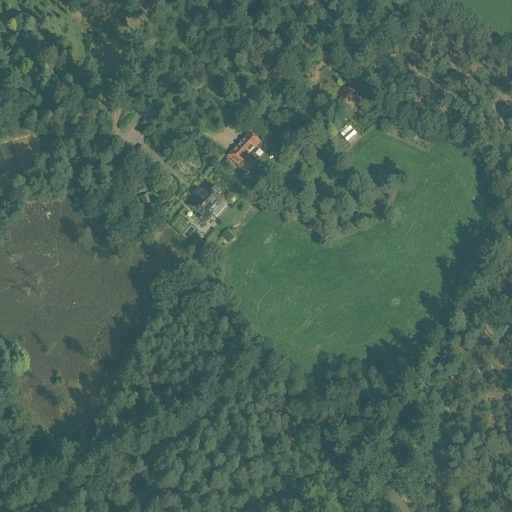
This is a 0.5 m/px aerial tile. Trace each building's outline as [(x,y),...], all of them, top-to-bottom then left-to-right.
[(284,70),(278,65),(271,73),(276,78),(284,70)] [(348,108),(354,93),(344,89),(338,104),(348,108)] [(253,115),(263,102),(253,95),(244,109),(253,115)] [(347,140),(356,148),(362,141),(354,133),(347,140)] [(248,175),(255,167),(254,166),(255,165),(247,157),(260,142),(250,134),(248,137),(229,157),(248,175)] [(148,171),(157,161),(141,146),(132,156),(148,171)] [(215,195),(218,192),(209,184),(201,193),(197,189),(192,195),(195,198),(188,206),(198,214),(196,216),(205,224),(223,202),(215,195)] [(144,209),(151,206),(146,194),(139,198),(144,209)]
